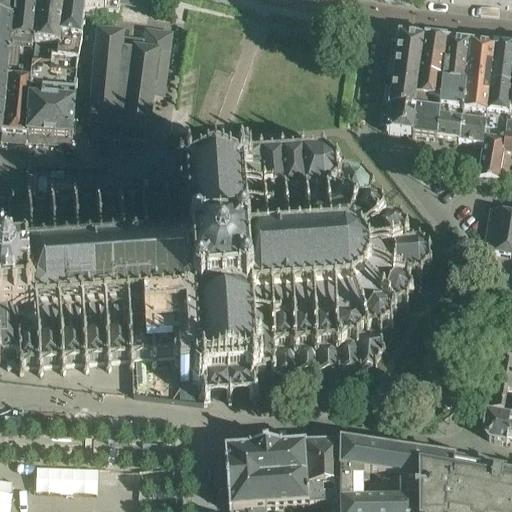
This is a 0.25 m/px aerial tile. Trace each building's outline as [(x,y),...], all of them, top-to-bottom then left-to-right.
[(14,21),(9,67),(16,68),(18,50),(34,52),(38,0),(16,0),(16,3),(14,21)] [(64,0),(38,0),(34,52),(34,58),(51,60),(80,62),(80,56),(59,53),(64,0)] [(86,5),(86,0),(64,0),(59,53),(80,56),(86,5)] [(86,0),(86,5),(118,8),(119,5),(120,0),(86,0)] [(148,0),(120,0),(119,5),(147,11),(148,0)] [(0,1),(0,20),(14,21),(16,3),(0,1)] [(0,20),(0,135),(2,136),(9,67),(14,21),(0,20)] [(88,138),(100,139),(101,139),(121,141),(121,143),(129,144),(141,145),(146,146),(153,100),(163,101),(172,37),(146,33),(144,42),(122,39),(122,37),(98,35),(98,36),(90,35),(81,126),(89,126),(88,138)] [(394,75),(420,78),(424,41),(398,37),(394,75)] [(424,41),(420,78),(416,108),(414,119),(411,139),(412,139),(436,142),(442,92),(447,44),(424,41)] [(447,44),(442,92),(465,95),(472,47),(447,44)] [(481,148),(485,122),(494,49),(472,47),(465,95),(457,145),(457,146),(481,148)] [(511,76),(511,51),(494,49),(485,122),(506,125),(511,76)] [(47,91),(50,68),(79,71),(80,62),(51,60),(34,58),(33,70),(32,81),(31,81),(26,137),(25,145),(48,147),(50,123),(41,122),(44,91),(47,91)] [(25,145),(26,137),(31,81),(32,81),(33,70),(16,68),(9,67),(2,136),(2,144),(25,145)] [(71,140),(79,71),(50,68),(47,91),(44,91),(41,122),(50,123),(48,147),(69,148),(70,140),(71,140)] [(416,108),(420,78),(394,75),(392,89),(393,89),(392,96),(391,96),(388,115),(390,115),(414,119),(416,108)] [(511,76),(506,125),(507,125),(503,155),(508,156),(511,156),(511,76)] [(436,142),(457,145),(465,95),(442,92),(436,142)] [(387,135),(411,139),(414,119),(390,115),(389,117),(388,117),(386,133),(387,135)] [(507,125),(506,125),(485,122),(481,148),(480,159),(502,165),(503,155),(507,125)] [(0,360),(5,361),(6,372),(18,371),(18,378),(23,378),(23,372),(36,371),(36,376),(39,379),(42,376),(42,371),(59,370),(59,375),(62,378),(65,374),(65,370),(81,369),(82,373),(85,376),(88,373),(87,368),(104,367),(104,372),(108,375),(110,371),(110,366),(127,365),(127,370),(131,373),(133,370),(133,365),(150,364),(150,369),(153,371),(156,368),(156,363),(173,362),(173,367),(176,370),(178,368),(185,367),(186,378),(184,380),(185,382),(187,380),(190,379),(190,386),(191,386),(192,388),(194,388),(197,390),(197,393),(199,393),(199,394),(202,394),(202,400),(198,401),(198,404),(203,404),(203,407),(203,408),(206,408),(206,403),(216,403),(227,402),(227,406),(231,406),(230,402),(241,401),(251,401),(252,405),(255,405),(255,403),(255,400),(259,400),(259,397),(255,397),(254,391),(257,391),(256,382),(265,382),(265,376),(270,376),(271,378),(272,378),(272,375),(294,374),(294,376),(296,376),(296,374),(310,373),(311,385),(318,384),(324,384),(323,372),(336,372),(337,374),(339,374),(339,372),(358,370),(358,373),(361,373),(360,370),(373,367),(374,369),(376,367),(375,365),(382,355),(384,355),(385,353),(382,352),(379,338),(381,337),(380,333),(387,327),(391,330),(392,327),(389,325),(390,314),(394,317),(396,315),(392,312),(403,308),(406,311),(408,309),(405,306),(409,298),(413,298),(413,295),(409,294),(405,286),(409,285),(410,281),(418,281),(419,285),(422,283),(420,279),(427,272),(431,273),(432,271),(428,270),(427,259),(431,257),(430,255),(426,257),(418,250),(420,246),(417,245),(416,249),(408,249),(407,245),(402,246),(405,236),(408,235),(408,233),(404,233),(399,226),(401,223),(399,222),(397,224),(386,221),(389,218),(387,216),(384,219),(381,209),(384,206),(383,204),(379,206),(371,202),(372,198),(370,197),(372,182),(375,181),(374,179),(371,180),(362,170),(364,168),(362,166),(360,169),(346,165),(345,162),(343,162),(343,166),(342,166),(343,163),(338,162),(333,164),(325,157),(327,152),(325,148),(321,150),(319,155),(305,156),(305,151),(301,148),(298,151),(299,156),(285,157),(284,152),(281,149),(278,153),(278,158),(264,159),(263,153),(260,150),(257,154),(257,159),(244,160),(244,158),(245,157),(243,156),(242,157),(234,157),(233,156),(231,158),(232,159),(233,166),(232,168),(231,168),(226,173),(226,175),(221,175),(217,175),(215,175),(215,174),(214,174),(213,174),(213,175),(212,175),(211,176),(207,176),(202,176),(202,175),(197,170),(195,170),(194,169),(193,162),(194,161),(192,159),(191,160),(183,161),(182,160),(180,162),(182,163),(182,171),(181,172),(182,174),(183,175),(173,176),(174,185),(168,186),(166,184),(164,186),(166,188),(166,195),(165,195),(163,198),(163,202),(146,204),(146,199),(143,196),(140,200),(140,204),(123,205),(123,200),(120,197),(117,200),(117,205),(100,207),(100,202),(97,199),(96,200),(94,202),(94,207),(77,208),(77,203),(74,200),(71,204),(71,209),(55,210),(54,205),(51,202),(48,205),(48,210),(32,211),(31,206),(28,204),(25,207),(25,212),(15,213),(14,212),(12,212),(17,206),(14,202),(8,209),(0,209),(0,360)] [(477,182),(497,185),(498,186),(501,168),(502,165),(480,159),(477,182)] [(484,255),(497,257),(503,225),(510,226),(511,218),(491,214),(484,253),(485,253),(484,255)] [(511,260),(511,217),(511,218),(510,226),(503,225),(497,257),(511,260)] [(511,365),(494,362),(490,388),(511,391),(511,365)] [(511,391),(490,388),(485,414),(509,417),(511,417),(511,391)] [(505,446),(509,417),(485,414),(485,417),(483,431),(484,431),(484,436),(484,437),(488,442),(493,444),(505,446)] [(318,447),(322,506),(339,505),(340,446),(318,447)] [(419,511),(419,458),(340,446),(339,505),(339,511),(419,511)] [(226,452),(224,452),(224,454),(225,464),(227,499),(228,499),(228,511),(265,511),(322,506),(318,447),(304,447),(302,447),(279,449),(279,448),(264,449),(249,450),(249,451),(226,452)] [(453,463),(419,458),(419,511),(511,511),(511,474),(509,473),(508,474),(507,474),(504,473),(492,471),(489,470),(488,470),(467,466),(453,464),(453,463)] [(44,511),(48,467),(0,462),(0,511),(44,511)]
